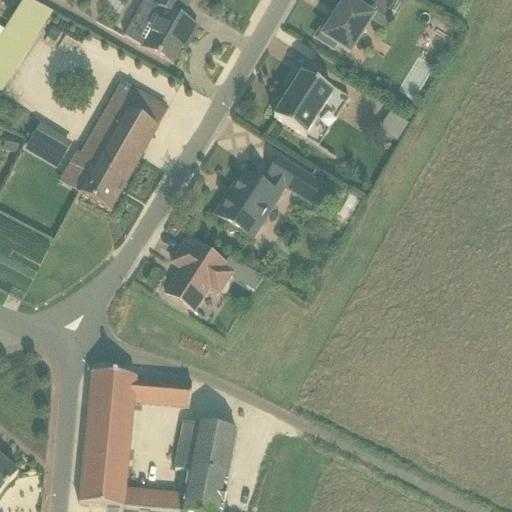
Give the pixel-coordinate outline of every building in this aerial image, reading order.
[(21,0),(3,35),(0,33),(0,91),(6,95),(49,12),(26,0),(21,0)] [(180,0),(154,0),(151,6),(162,12),(141,49),(171,66),(186,41),(190,43),(197,30),(180,20),(189,4),(180,0)] [(358,0),(364,4),(360,11),(346,3),(333,23),(329,21),(317,40),(333,51),(335,47),(349,56),(372,19),(370,18),(374,11),(385,18),(389,12),(393,15),(400,4),(395,2),(396,0),(358,0)] [(444,50),(438,60),(443,63),(449,53),(444,50)] [(335,93),(333,97),(302,77),(273,120),(317,149),(348,102),(335,93)] [(109,215),(166,114),(120,88),(81,157),(77,154),(70,167),(89,177),(78,197),(109,215)] [(17,156),(20,141),(7,138),(3,153),(17,156)] [(215,219),(227,227),(229,236),(239,234),(251,242),(284,190),(311,207),(322,190),(278,162),(267,179),(273,182),(267,191),(246,177),(230,202),(227,200),(215,219)] [(224,268),(196,250),(194,253),(184,247),(172,266),(181,272),(165,297),(193,315),(209,291),(219,297),(231,277),(222,271),(224,268)] [(221,511),(236,433),(197,426),(197,427),(183,424),(174,472),(188,474),(184,498),(125,492),(133,406),(189,411),(191,386),(91,376),(78,506),(137,511),(221,511)] [(0,460),(0,495),(17,476),(0,460)]
